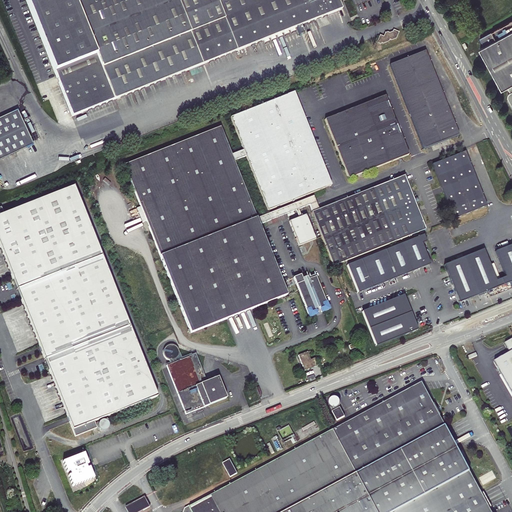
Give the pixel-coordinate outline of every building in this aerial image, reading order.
[(25,0),(72,117),(341,9),(337,0),(25,0)] [(511,107),(511,19),(479,38),(484,46),(479,48),(502,89),(506,87),(510,92),(507,95),(507,98),(511,107)] [(399,32),(393,30),(392,32),(389,33),(387,32),(384,33),(383,37),(379,35),(376,43),(380,45),(381,43),(383,44),(388,42),(389,40),(391,41),(396,39),(399,32)] [(191,334),(287,296),(259,225),(296,211),(298,210),(309,205),(312,212),(312,213),(333,267),(425,230),(415,204),(413,199),(404,176),(319,210),(313,196),(257,219),(234,161),(246,157),(267,211),(331,186),(311,136),(328,129),(348,179),(408,155),(396,124),(411,118),(423,149),(458,135),(425,51),(390,65),(409,114),(394,120),(385,96),(325,120),(326,125),(309,131),(294,92),(230,118),(243,151),(231,155),(220,127),(124,165),(191,334)] [(17,111),(0,118),(0,161),(34,145),(17,111)] [(439,182),(441,188),(443,192),(454,219),(486,206),(465,152),(432,165),(432,166),(439,182)] [(435,184),(439,182),(432,166),(428,168),(435,184)] [(157,397),(74,186),(4,214),(1,207),(0,208),(0,247),(75,437),(97,428),(94,422),(157,397)] [(433,191),(435,196),(443,192),(441,188),(433,191)] [(433,191),(413,199),(415,204),(435,196),(433,191)] [(306,215),(301,217),(299,218),(289,222),(299,246),(315,240),(306,215)] [(347,266),(358,294),(430,265),(422,244),(426,242),(423,235),(347,266)] [(483,250),(444,266),(459,304),(511,281),(511,245),(495,252),(506,277),(496,281),(483,250)] [(299,293),(320,288),(315,274),(307,277),(306,274),(301,276),(300,272),(292,275),(299,293)] [(299,293),(304,304),(325,300),(320,288),(299,293)] [(404,296),(362,312),(376,347),(418,330),(404,296)] [(331,317),(325,300),(304,304),(309,317),(316,315),(317,318),(322,316),(324,320),(331,317)] [(354,339),(350,340),(352,344),(349,346),(350,350),(358,347),(354,339)] [(511,339),(505,343),(510,353),(494,362),(511,393),(511,339)] [(167,366),(186,414),(228,398),(219,377),(207,382),(196,354),(183,359),(177,347),(173,344),(168,345),(164,349),(164,353),(166,357),(170,360),(171,364),(167,366)] [(304,371),(319,365),(316,358),(310,360),(309,356),(307,352),(298,355),(304,371)] [(421,383),(333,430),(376,511),(394,511),(469,472),(457,449),(439,416),(440,416),(434,404),(433,405),(421,383)] [(339,420),(347,416),(342,406),(345,405),(341,397),(333,400),(338,410),(335,411),(339,420)] [(101,421),(98,424),(98,428),(101,431),(105,431),(108,428),(108,424),(105,421),(101,421)] [(376,511),(333,430),(217,492),(189,508),(191,511),(376,511)] [(68,476),(73,487),(91,479),(89,473),(90,471),(89,469),(87,469),(86,466),(88,465),(84,454),(63,462),(67,473),(70,472),(71,475),(68,476)] [(229,460),(222,464),(225,469),(230,477),(236,473),(229,460)] [(469,472),(394,511),(490,511),(489,508),(481,493),(469,472)] [(481,493),(489,508),(491,507),(484,492),(481,493)] [(142,498),(138,500),(143,508),(144,510),(147,508),(142,498)] [(125,508),(127,511),(135,511),(143,508),(138,500),(125,508)]
